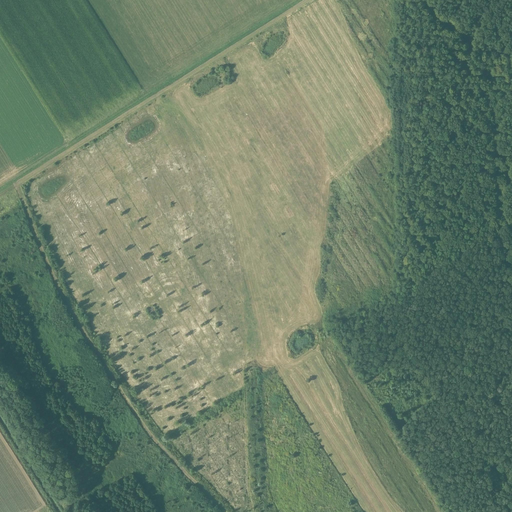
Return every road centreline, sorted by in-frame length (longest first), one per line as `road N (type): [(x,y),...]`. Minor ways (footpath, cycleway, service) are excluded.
road 1 (track): [(15,184),(95,353),(156,443),(224,511)]
road 2 (track): [(0,194),(308,0)]
road 3 (track): [(511,265),(500,235),(495,138),(497,78),(511,60)]
road 4 (track): [(251,362),(263,511)]
